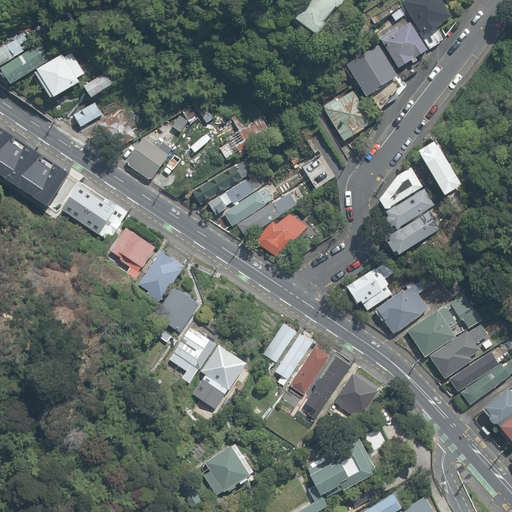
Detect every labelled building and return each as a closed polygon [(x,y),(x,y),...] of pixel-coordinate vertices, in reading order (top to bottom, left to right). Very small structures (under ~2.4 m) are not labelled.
[(337,0),(302,0),(288,19),(309,36),(337,0)] [(455,17),(444,0),(402,0),(424,36),(455,17)] [(427,49),(410,22),(382,40),(399,67),(427,49)] [(36,48),(30,36),(0,52),(0,65),(1,67),(36,48)] [(59,56),(51,42),(8,68),(16,81),(59,56)] [(395,76),(379,44),(348,61),(369,96),(395,76)] [(92,77),(78,50),(40,69),(54,96),(92,77)] [(116,86),(109,75),(83,90),(89,101),(116,86)] [(375,120),(359,88),(329,103),(347,139),(375,120)] [(112,113),(105,100),(82,112),(90,126),(112,113)] [(281,131),(262,104),(237,112),(244,129),(224,141),(236,159),(281,131)] [(147,134),(137,108),(107,119),(118,146),(147,134)] [(189,123),(179,118),(172,130),(182,135),(189,123)] [(71,176),(0,128),(0,168),(52,203),(71,176)] [(178,147),(156,131),(133,160),(157,177),(178,147)] [(458,183),(434,138),(415,151),(442,194),(458,183)] [(259,173),(251,159),(195,189),(202,204),(259,173)] [(421,186),(409,166),(396,175),(378,199),(383,210),(421,186)] [(257,192),(250,181),(212,204),(217,213),(236,205),(257,192)] [(127,215),(84,185),(65,207),(109,238),(127,215)] [(278,200),(271,187),(227,212),(234,225),(278,200)] [(434,205),(423,189),(384,211),(394,228),(434,205)] [(291,214),(283,200),(242,224),(250,238),(291,214)] [(440,229),(430,211),(385,235),(395,253),(440,229)] [(312,227),(295,215),(274,226),(260,242),(274,254),(312,227)] [(157,248),(127,227),(109,253),(139,274),(157,248)] [(185,265),(162,251),(140,286),(162,300),(185,265)] [(390,272),(383,261),(346,285),(356,302),(360,299),(365,307),(391,290),(382,277),(390,272)] [(426,287),(420,278),(376,307),(393,332),(429,308),(418,292),(426,287)] [(199,304),(174,287),(150,322),(175,339),(199,304)] [(457,323),(444,303),(406,327),(423,355),(455,336),(449,327),(457,323)] [(296,330),(284,322),(259,359),(271,367),(296,330)] [(488,334),(481,322),(429,354),(443,376),(472,358),(470,354),(480,347),(476,341),(488,334)] [(213,347),(187,329),(165,360),(191,378),(213,347)] [(310,339),(299,332),(274,371),(284,378),(310,339)] [(329,354),(314,344),(289,381),(305,391),(329,354)] [(243,362),(217,345),(195,377),(223,396),(243,362)] [(498,360),(490,349),(449,377),(457,388),(498,360)] [(510,371),(502,360),(459,390),(467,402),(510,371)] [(378,386),(354,370),(333,399),(357,416),(378,386)] [(511,411),(511,397),(506,390),(481,408),(490,423),(496,425),(511,411)] [(511,416),(498,428),(511,445),(511,416)] [(325,498),(376,471),(358,437),(353,439),(354,442),(327,457),(325,452),(305,462),(316,482),(308,486),(315,500),(293,511),(314,511),(328,505),(325,498)] [(203,475),(217,496),(227,489),(229,492),(236,487),(235,485),(239,482),(240,484),(248,480),(246,477),(253,472),(235,445),(232,447),(231,446),(205,462),(210,471),(203,475)] [(180,487),(193,508),(202,502),(196,493),(199,491),(194,483),(191,485),(189,482),(180,487)] [(356,511),(389,511),(401,505),(392,490),(356,511)] [(433,511),(424,496),(398,511),(433,511)]
